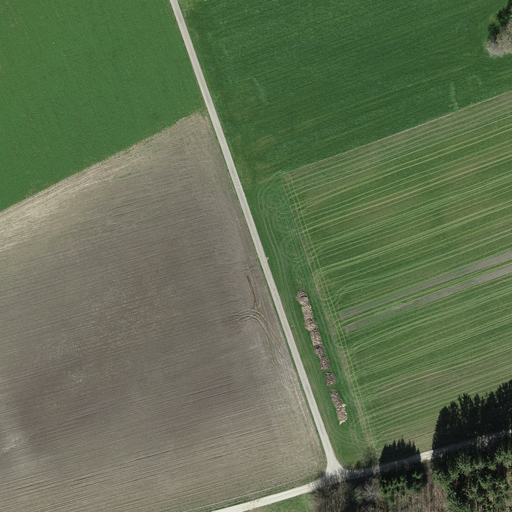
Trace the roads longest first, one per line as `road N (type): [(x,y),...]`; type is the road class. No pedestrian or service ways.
road 1 (track): [(177,0),(336,478)]
road 2 (track): [(220,511),(511,434)]
